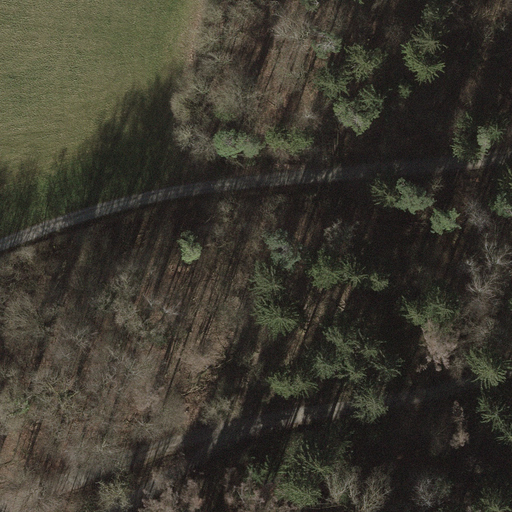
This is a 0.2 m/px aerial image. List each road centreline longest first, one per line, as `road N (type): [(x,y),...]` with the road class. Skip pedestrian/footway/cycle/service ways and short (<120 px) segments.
road 1 (track): [(511,154),(150,194),(0,243)]
road 2 (track): [(122,511),(237,429),(433,396),(511,367)]
road 3 (track): [(0,511),(106,468),(237,429)]
